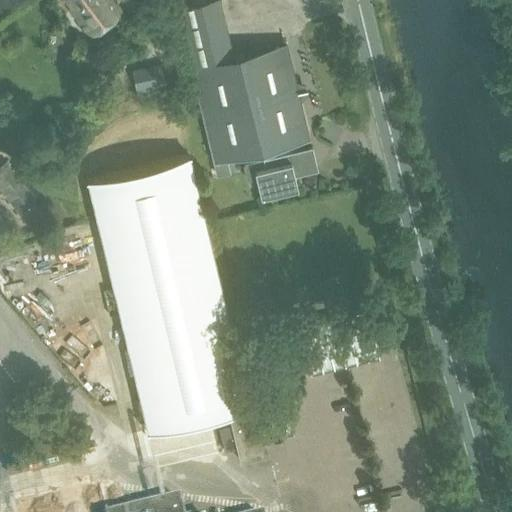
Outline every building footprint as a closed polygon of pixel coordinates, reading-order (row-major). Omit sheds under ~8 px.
[(67,0),(72,6),(69,8),(90,37),(122,13),(112,0),(67,0)] [(222,0),(207,0),(177,7),(181,26),(191,65),(214,162),(311,139),(288,41),(235,54),(222,0)] [(160,62),(131,68),(138,96),(166,90),(160,62)] [(266,167),(255,170),(258,180),(262,196),(299,187),(295,169),(318,164),(313,147),(264,158),(266,167)] [(190,154),(87,178),(146,429),(250,405),(190,154)] [(10,163),(0,170),(0,186),(11,200),(28,187),(10,163)] [(109,376),(99,389),(111,397),(120,385),(109,376)] [(258,408),(230,415),(240,461),(269,454),(258,408)] [(63,438),(43,443),(45,453),(65,449),(63,438)] [(104,511),(98,487),(19,505),(20,511),(104,511)] [(181,511),(179,500),(128,511),(181,511)]
